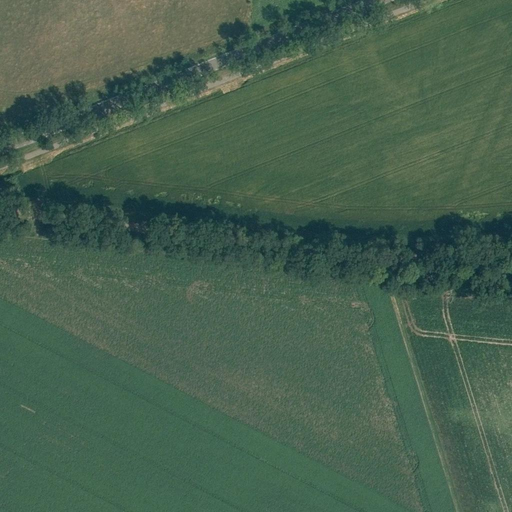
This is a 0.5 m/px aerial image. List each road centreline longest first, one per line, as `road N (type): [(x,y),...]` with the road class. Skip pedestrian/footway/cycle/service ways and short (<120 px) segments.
road 1 (track): [(0,209),(396,259),(511,247)]
road 2 (secondary): [(0,149),(380,0)]
